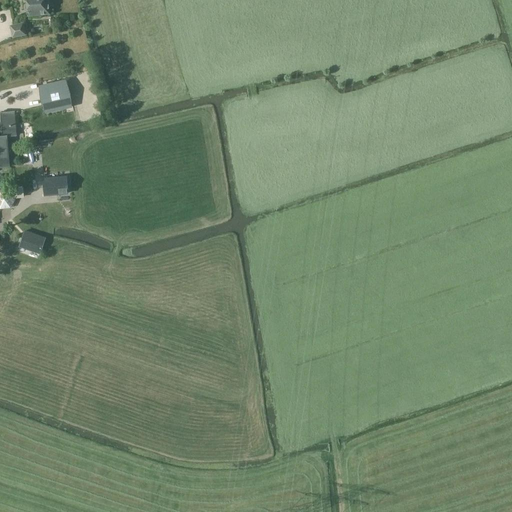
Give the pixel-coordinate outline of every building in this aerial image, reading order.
[(26,0),(28,16),(50,14),(48,0),(26,0)] [(11,25),(13,38),(26,35),(24,23),(11,25)] [(7,136),(16,135),(14,112),(1,113),(3,136),(0,136),(0,166),(9,165),(7,136)] [(67,177),(44,179),(45,195),(68,193),(67,177)] [(0,207),(1,208),(11,207),(15,198),(10,190),(0,190),(0,207)] [(42,248),(45,238),(25,231),(22,241),(42,248)]
